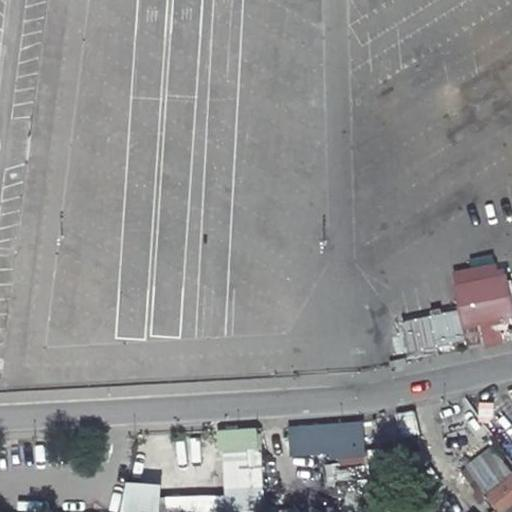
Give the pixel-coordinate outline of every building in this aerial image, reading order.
[(509,319),(500,272),(492,274),(491,267),(450,277),(456,307),(453,307),(454,313),(457,312),(458,314),(399,327),(406,357),(460,344),(462,351),(481,346),(476,326),(509,319)] [(401,360),(385,364),(386,369),(402,366),(401,360)] [(440,406),(464,455),(478,448),(468,428),(481,422),(467,393),(440,406)] [(210,497),(210,511),(264,509),(261,426),(221,428),(224,496),(210,497)] [(460,471),(482,498),(489,492),(501,509),(511,499),(511,468),(492,443),(460,471)] [(365,461),(365,447),(339,449),(340,463),(365,461)] [(125,478),(123,511),(161,511),(163,479),(125,478)]
